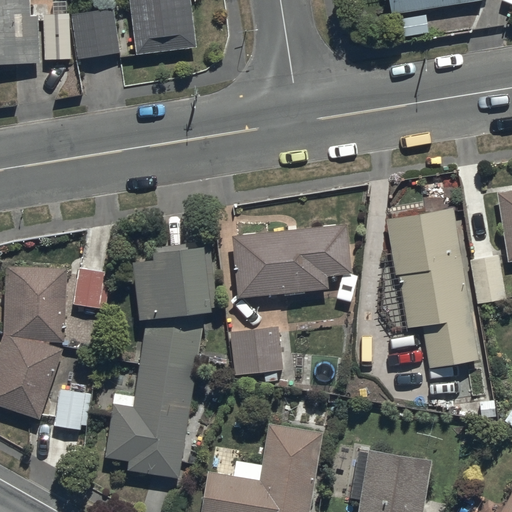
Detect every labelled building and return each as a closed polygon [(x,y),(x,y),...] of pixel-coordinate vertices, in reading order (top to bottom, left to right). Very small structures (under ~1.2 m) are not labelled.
[(0,0),(0,65),(38,64),(35,0),(0,0)] [(132,0),(139,55),(198,48),(192,0),(132,0)] [(387,0),(390,15),(478,0),(387,0)] [(83,59),(121,54),(115,8),(76,13),(83,59)] [(44,60),(69,59),(69,14),(44,14),(44,60)] [(511,193),(498,196),(509,263),(511,262),(511,193)] [(433,369),(481,361),(455,208),(389,220),(408,328),(425,325),(433,369)] [(350,222),(235,235),(243,299),(332,289),(330,277),(356,274),(350,222)] [(126,472),(182,479),(213,308),(204,244),(137,254),(146,321),(135,408),(116,405),(109,458),(128,461),(126,472)] [(480,306),(506,301),(498,255),(472,260),(480,306)] [(7,336),(0,356),(0,406),(42,421),(67,343),(71,271),(11,268),(7,336)] [(105,272),(79,268),(73,305),(106,310),(111,280),(104,279),(105,272)] [(232,334),(236,375),(284,369),(278,328),(232,334)] [(72,390),(59,388),(52,424),(81,429),(82,424),(87,425),(93,389),(73,385),(72,390)] [(211,473),(203,511),(311,511),(326,431),(273,422),(263,482),(211,473)] [(361,511),(425,511),(434,459),(372,449),(361,511)]
